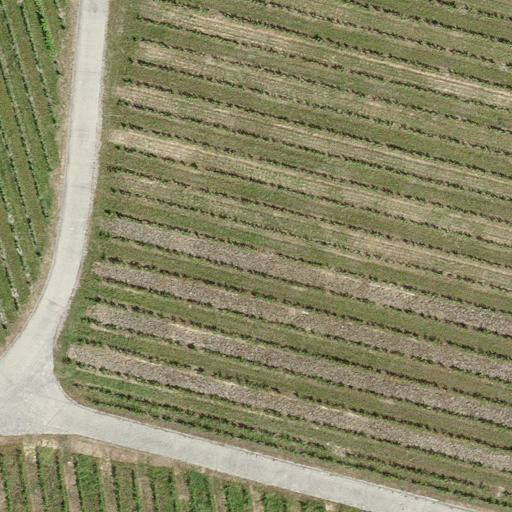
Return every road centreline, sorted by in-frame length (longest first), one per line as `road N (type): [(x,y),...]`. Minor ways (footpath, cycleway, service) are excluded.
road 1 (track): [(0,398),(421,511)]
road 2 (track): [(94,0),(70,251),(52,304),(0,381)]
